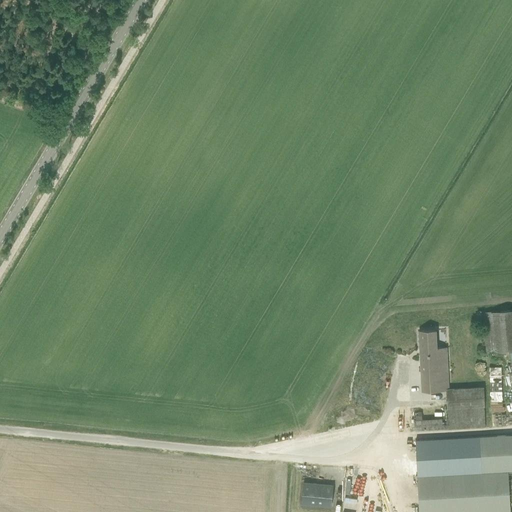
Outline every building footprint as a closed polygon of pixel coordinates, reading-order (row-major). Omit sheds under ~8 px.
[(511,309),(482,312),(486,353),(511,351),(511,309)] [(435,331),(429,331),(419,331),(422,392),(446,391),(447,391),(447,389),(445,348),(436,349),(435,331)] [(483,387),(447,389),(447,391),(446,391),(448,429),(485,427),(483,387)] [(415,440),(418,511),(510,511),(508,471),(511,470),(511,434),(425,440),(415,440)] [(301,503),(331,506),(333,485),(303,482),(301,503)]
